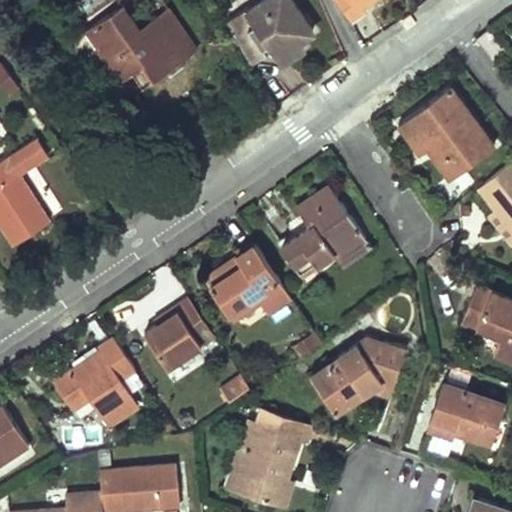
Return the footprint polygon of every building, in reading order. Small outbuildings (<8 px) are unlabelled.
[(247,3),(225,15),(249,59),(265,48),(261,42),(268,37),(272,43),(281,55),(292,47),(301,40),(297,34),(311,24),(293,0),(246,0),(245,1),(247,3)] [(337,0),(352,19),(364,10),(359,3),(364,0),(337,0)] [(144,34),(123,4),(85,29),(106,61),(118,78),(144,61),(153,76),(169,65),(198,45),(170,5),(153,16),(159,25),(144,34)] [(261,42),(265,48),(272,43),(268,37),(261,42)] [(0,79),(8,90),(17,83),(0,58),(0,79)] [(118,78),(106,61),(95,69),(117,101),(153,76),(144,61),(118,78)] [(452,83),(401,121),(422,149),(429,145),(452,175),(495,142),(452,83)] [(48,149),(37,131),(0,154),(0,216),(13,238),(50,215),(19,168),(48,149)] [(511,158),(511,159),(479,184),(497,208),(511,225),(511,158)] [(310,196),(298,205),(311,225),(283,245),(301,273),(334,250),(337,255),(366,235),(330,183),(310,196)] [(511,225),(497,208),(490,212),(511,240),(511,225)] [(366,235),(337,255),(343,263),(371,244),(366,235)] [(223,261),(205,273),(228,309),(255,291),(260,298),(267,309),(291,293),(255,239),(223,261)] [(470,301),(463,318),(502,335),(495,350),(511,357),(511,297),(478,283),(470,301)] [(255,291),(228,309),(233,316),(260,298),(255,291)] [(165,318),(147,331),(169,364),(215,335),(189,296),(176,304),(179,309),(165,318)] [(80,365),(56,381),(68,401),(85,390),(90,397),(108,425),(140,404),(121,377),(134,368),(113,334),(98,345),(102,350),(80,365)] [(365,336),(311,372),(334,407),(356,392),(375,380),(411,392),(423,355),(365,336)] [(505,400),(445,380),(429,428),(440,431),(452,435),(453,428),(482,438),(488,418),(497,421),(505,400)] [(85,390),(68,401),(73,408),(90,397),(85,390)] [(0,462),(29,443),(2,403),(0,404),(0,462)] [(313,421),(262,405),(257,420),(236,489),(278,502),(287,475),(301,435),(307,437),(313,421)] [(257,420),(249,417),(226,485),(236,489),(257,420)] [(497,421),(488,418),(482,438),(490,441),(497,421)] [(176,462),(98,468),(100,488),(102,509),(153,506),(180,504),(176,462)] [(294,477),(287,475),(278,502),(285,505),(291,485),(294,477)] [(65,505),(9,511),(102,511),(102,509),(100,488),(64,491),(65,505)] [(511,511),(511,506),(477,494),(470,511),(511,511)]
